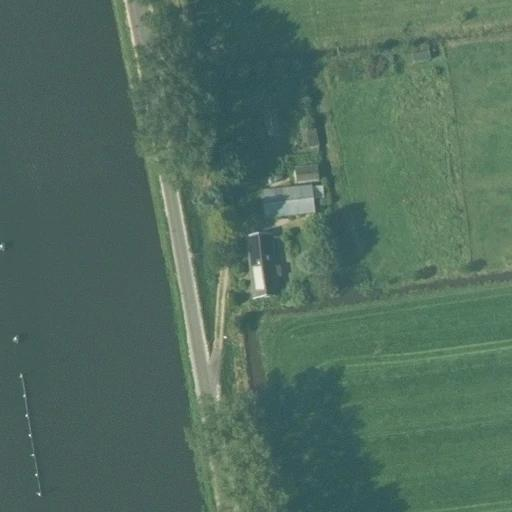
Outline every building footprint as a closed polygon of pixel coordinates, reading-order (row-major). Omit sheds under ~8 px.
[(428,54),(412,58),(413,65),(430,61),(428,54)] [(276,110),(264,112),(267,139),(279,138),(276,110)] [(313,132),(307,133),(310,150),(316,149),(318,148),(314,131),(313,132)] [(317,168),(295,170),(297,185),(318,182),(317,168)] [(313,187),(263,193),(266,222),(316,216),(313,187)] [(254,300),(279,297),(271,237),(247,240),(254,300)] [(335,276),(323,289),(332,298),(344,285),(335,276)]
